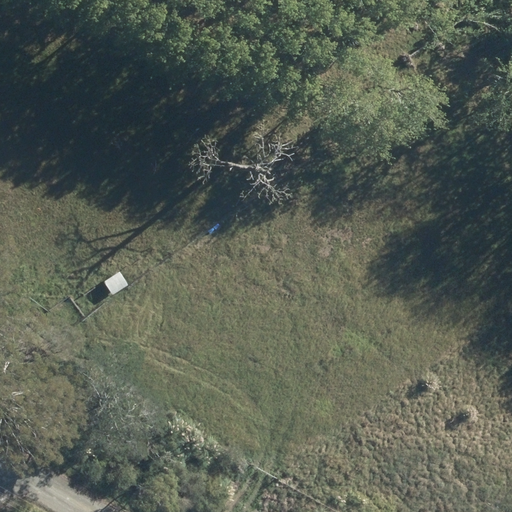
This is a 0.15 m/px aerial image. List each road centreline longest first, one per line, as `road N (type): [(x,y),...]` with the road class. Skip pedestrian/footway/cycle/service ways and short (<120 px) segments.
road 1 (unknown): [(511,129),(292,0)]
road 2 (residential): [(0,437),(128,511)]
